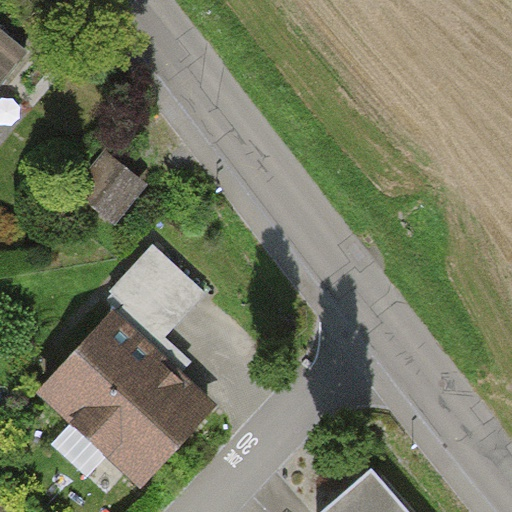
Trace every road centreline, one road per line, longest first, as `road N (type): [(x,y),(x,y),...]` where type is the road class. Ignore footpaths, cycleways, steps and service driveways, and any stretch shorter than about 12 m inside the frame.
road 1 (residential): [(134,0),(382,325)]
road 2 (residential): [(209,511),(382,325)]
road 3 (residential): [(382,325),(511,494)]
